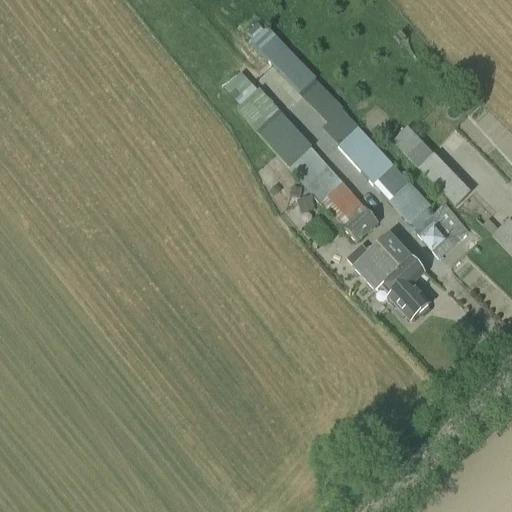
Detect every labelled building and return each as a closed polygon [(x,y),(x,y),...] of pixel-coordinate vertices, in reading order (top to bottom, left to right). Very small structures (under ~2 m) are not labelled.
[(313,83),(315,80),(314,79),(267,30),(250,45),(272,67),(299,95),(329,125),(323,130),(340,147),(338,149),(410,228),(430,208),(313,83)] [(236,110),(356,245),(378,225),(259,88),(256,90),(240,74),(224,88),(239,107),(236,110)] [(433,157),(407,130),(392,144),(455,210),(470,196),(433,157)] [(291,189),(290,196),(299,197),(300,190),(291,189)] [(310,198),(298,201),(301,212),(313,208),(310,198)] [(468,234),(444,207),(415,234),(438,261),(468,234)] [(511,257),(511,224),(509,222),(492,237),(511,257)] [(389,237),(371,253),(368,250),(366,253),(361,248),(346,262),(375,293),(380,289),(411,261),(389,237)] [(411,261),(380,289),(411,323),(428,307),(409,287),(423,274),(411,261)]
